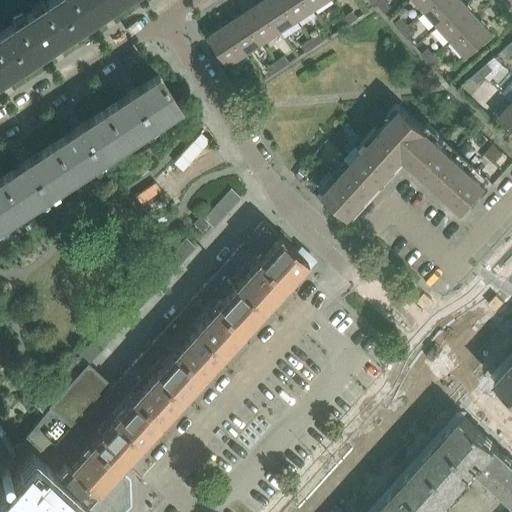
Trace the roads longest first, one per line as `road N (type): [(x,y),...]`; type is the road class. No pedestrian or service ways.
road 1 (residential): [(208,511),(343,365),(343,350),(304,311),(348,260)]
road 2 (residential): [(348,260),(283,199),(163,19)]
road 3 (residential): [(348,260),(393,209),(452,262),(511,200)]
road 4 (secondary): [(314,511),(448,362)]
road 5 (residential): [(0,127),(163,19)]
road 6 (residential): [(448,362),(348,260)]
